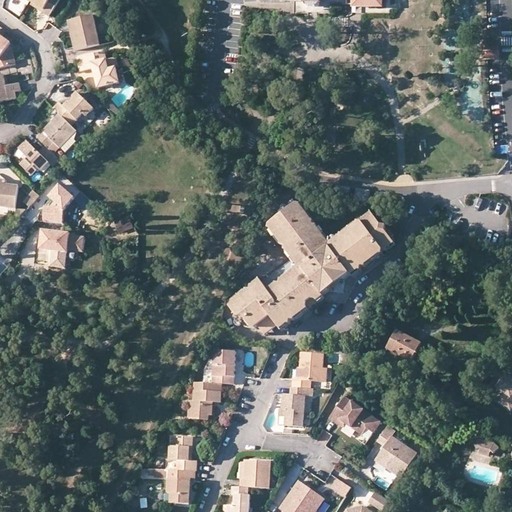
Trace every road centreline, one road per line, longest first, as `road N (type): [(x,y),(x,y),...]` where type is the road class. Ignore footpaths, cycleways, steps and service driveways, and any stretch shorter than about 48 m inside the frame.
road 1 (residential): [(245,433),(288,343),(345,317),(438,197),(511,184)]
road 2 (residential): [(0,131),(27,113),(46,71),(40,45),(0,15)]
road 3 (residential): [(506,0),(511,122)]
